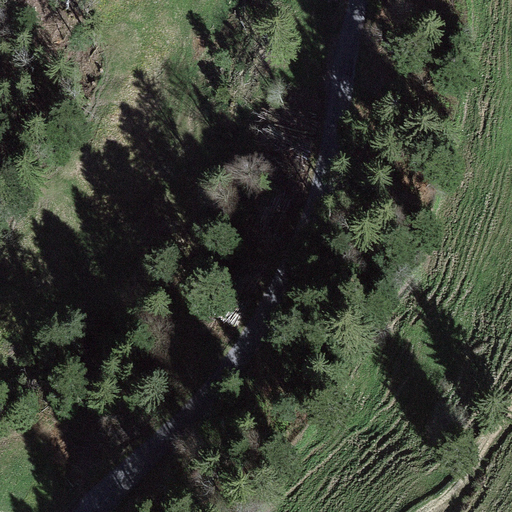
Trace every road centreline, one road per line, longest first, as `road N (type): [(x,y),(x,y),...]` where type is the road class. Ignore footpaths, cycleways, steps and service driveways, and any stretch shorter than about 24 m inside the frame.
road 1 (unclassified): [(353,0),(320,191),(277,298),(229,367),(94,511)]
road 2 (track): [(426,511),(511,416)]
